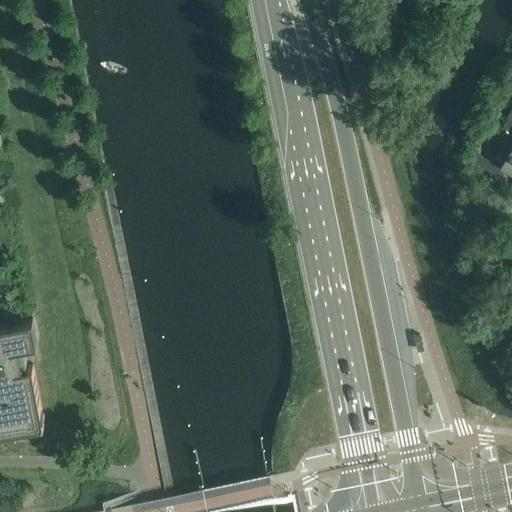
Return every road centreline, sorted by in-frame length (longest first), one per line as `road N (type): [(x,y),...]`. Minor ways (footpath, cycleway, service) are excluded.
road 1 (secondary): [(267,0),(370,511)]
road 2 (secondary): [(412,464),(336,96),(308,0)]
